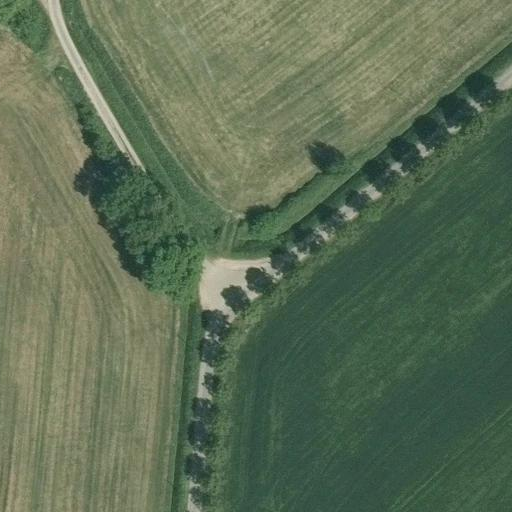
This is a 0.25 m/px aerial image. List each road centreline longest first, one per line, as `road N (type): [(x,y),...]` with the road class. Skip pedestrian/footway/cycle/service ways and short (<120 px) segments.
road 1 (residential): [(511,68),(231,304)]
road 2 (track): [(57,24),(106,118),(201,263)]
road 3 (unclassified): [(231,304),(214,323),(203,373),(191,511)]
